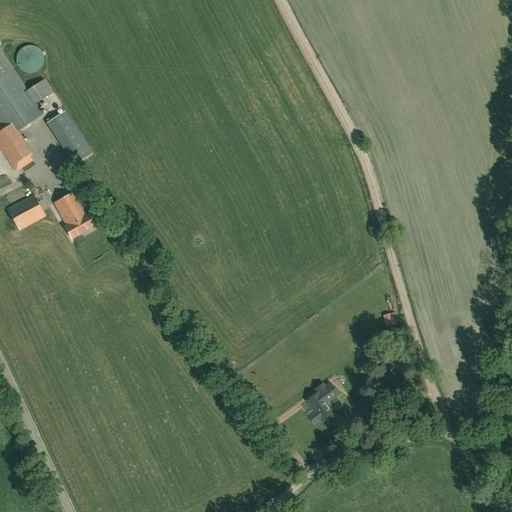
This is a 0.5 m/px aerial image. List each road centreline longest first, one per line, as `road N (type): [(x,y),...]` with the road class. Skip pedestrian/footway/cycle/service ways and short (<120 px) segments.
road 1 (track): [(308,472),(442,428),(356,151),(279,0)]
road 2 (unclassified): [(262,511),(308,472),(150,269)]
road 3 (unclassified): [(69,511),(0,367)]
